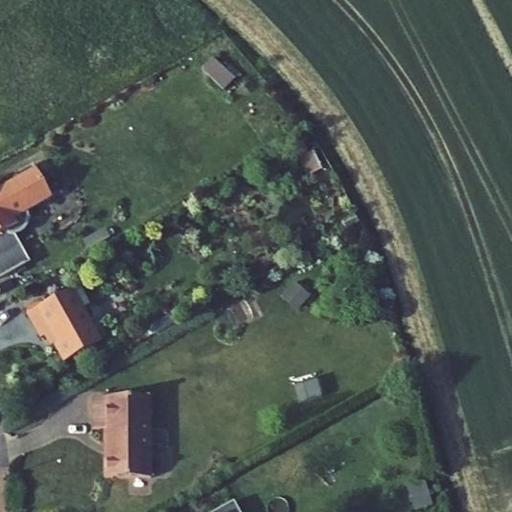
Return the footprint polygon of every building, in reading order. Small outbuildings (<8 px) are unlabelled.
[(216,54),(201,69),(222,90),(237,75),(216,54)] [(44,156),(27,166),(34,168),(47,161),(44,156)] [(7,175),(0,178),(0,232),(29,216),(33,223),(36,221),(38,218),(40,215),(41,211),(40,207),(39,203),(63,189),(47,161),(34,168),(27,166),(25,173),(11,182),(7,175)] [(0,232),(0,251),(2,255),(29,239),(39,255),(44,252),(28,225),(30,224),(33,223),(29,216),(0,232)] [(29,239),(2,255),(12,271),(39,255),(29,239)] [(85,278),(43,303),(57,327),(65,322),(81,350),(115,330),(85,278)] [(283,297),(295,310),(307,298),(295,285),(283,297)] [(121,468),(167,467),(167,386),(109,387),(109,419),(120,419),(120,429),(124,432),(124,443),(121,443),(121,468)] [(413,510),(432,504),(425,481),(406,487),(413,510)] [(263,511),(249,489),(213,510),(213,511),(263,511)]
